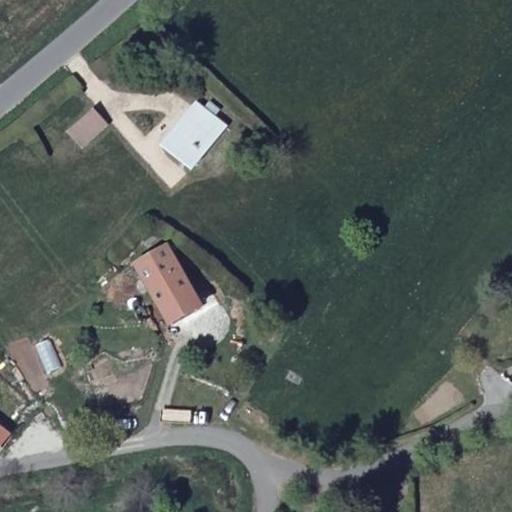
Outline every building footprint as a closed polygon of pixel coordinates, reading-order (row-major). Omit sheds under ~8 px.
[(200,134),(170,168),(198,193),(229,159),(225,156),(232,147),(213,132),(207,139),(200,134)] [(110,154),(96,141),(74,166),(87,179),(110,154)] [(145,268),(171,307),(200,290),(175,251),(145,268)] [(200,290),(171,307),(166,311),(173,323),(209,304),(200,290)] [(0,456),(3,455),(19,436),(2,421),(0,419),(0,456)]
